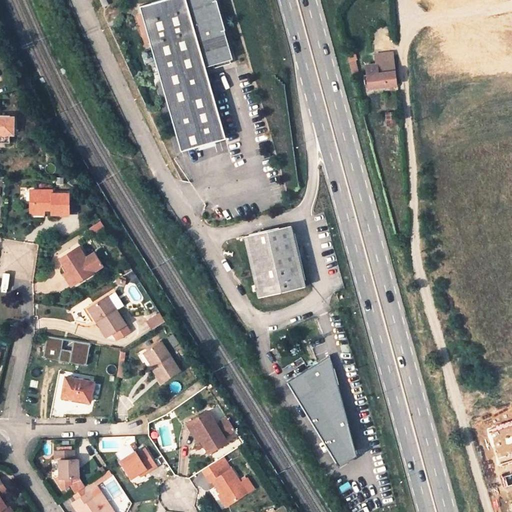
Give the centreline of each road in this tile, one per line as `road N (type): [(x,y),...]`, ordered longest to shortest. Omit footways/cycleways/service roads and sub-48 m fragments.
road 1 (primary): [(289,0),(429,511)]
road 2 (primary): [(448,511),(309,0)]
road 3 (track): [(401,57),(417,255),(489,511)]
road 4 (unclassified): [(314,303),(266,325),(247,316),(156,165),(81,0)]
road 5 (residential): [(5,430),(27,329),(16,258)]
road 6 (residential): [(139,427),(5,430)]
